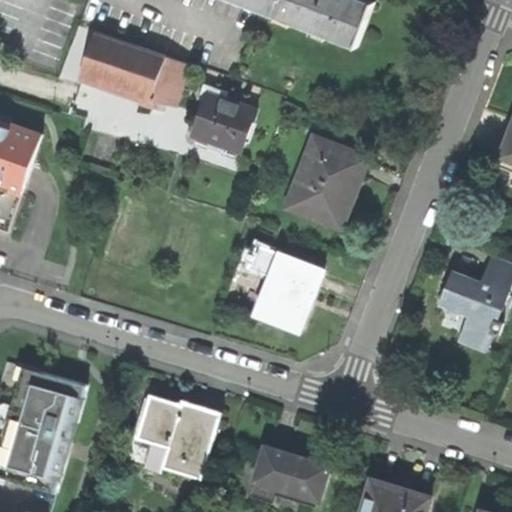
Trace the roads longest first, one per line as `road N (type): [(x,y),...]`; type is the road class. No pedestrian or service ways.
road 1 (residential): [(499,0),(348,407)]
road 2 (residential): [(348,407),(0,307)]
road 3 (residential): [(511,455),(348,407)]
